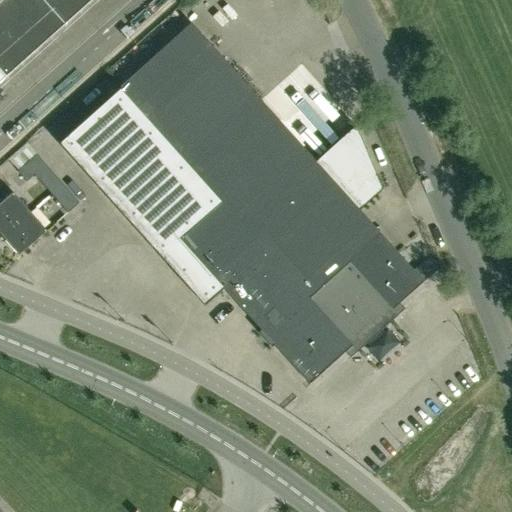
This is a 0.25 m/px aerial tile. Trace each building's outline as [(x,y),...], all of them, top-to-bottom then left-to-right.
[(0,0),(0,85),(6,81),(96,0),(0,0)] [(222,204),(180,241),(224,290),(267,252),(287,274),(244,313),(309,386),(346,353),(351,358),(405,310),(400,304),(424,282),(192,24),(119,89),(222,204)] [(37,155),(18,172),(27,182),(35,175),(51,194),(62,184),(37,155)] [(62,184),(51,194),(68,213),(79,204),(62,184)] [(0,234),(2,237),(30,213),(13,193),(0,205),(0,234)] [(19,256),(47,232),(30,213),(2,237),(19,256)]
